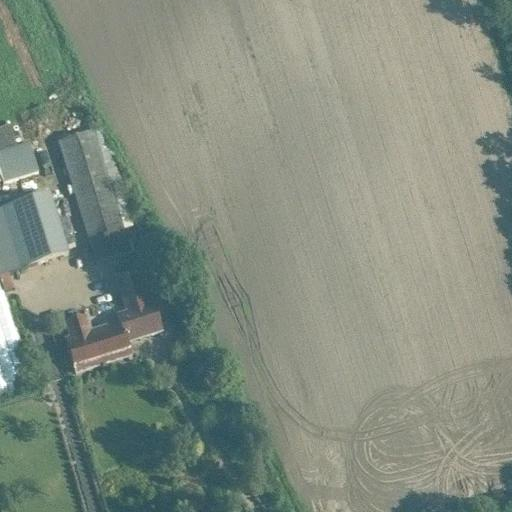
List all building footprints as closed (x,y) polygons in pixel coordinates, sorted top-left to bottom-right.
[(0,153),(16,148),(10,127),(0,130),(0,153)] [(99,133),(92,135),(57,146),(95,268),(130,257),(115,207),(125,203),(118,181),(121,180),(99,133)] [(0,153),(0,177),(3,186),(38,175),(29,145),(16,148),(0,153)] [(0,218),(17,273),(68,257),(49,196),(0,211),(0,218)] [(148,293),(163,289),(155,263),(133,270),(135,275),(117,281),(127,314),(116,318),(118,326),(124,345),(126,345),(161,334),(155,315),(148,293)] [(0,399),(32,389),(0,286),(0,399)] [(118,326),(90,335),(85,319),(66,325),(71,341),(65,342),(75,375),(105,366),(103,363),(124,356),(128,355),(129,359),(130,358),(126,345),(124,345),(118,326)]
